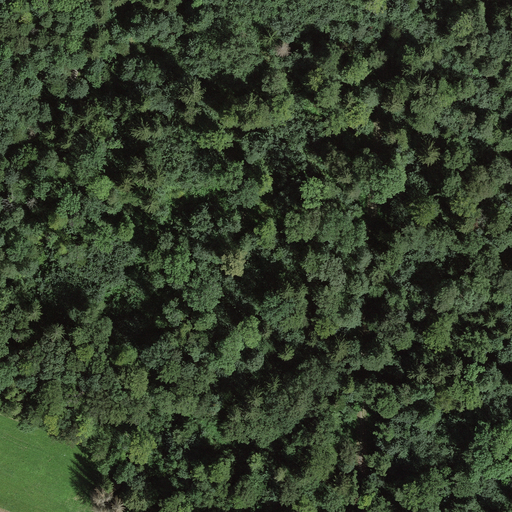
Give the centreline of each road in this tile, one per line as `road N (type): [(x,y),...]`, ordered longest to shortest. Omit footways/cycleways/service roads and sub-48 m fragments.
road 1 (track): [(357,511),(371,122),(386,0)]
road 2 (track): [(93,0),(64,97),(0,164)]
